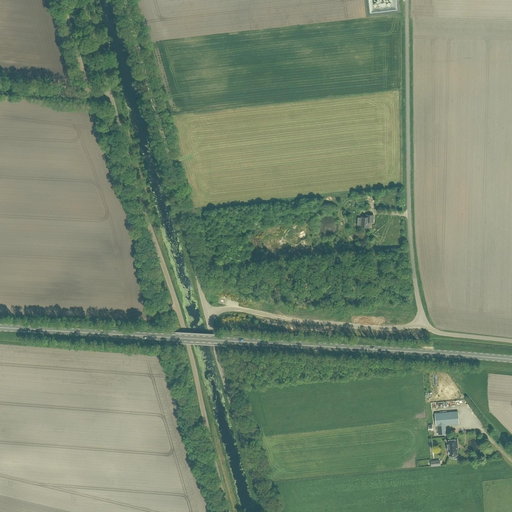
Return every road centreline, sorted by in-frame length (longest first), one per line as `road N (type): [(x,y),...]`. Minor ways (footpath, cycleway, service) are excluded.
road 1 (primary): [(511,359),(0,327)]
road 2 (unclassified): [(227,511),(181,320),(133,175)]
road 3 (unclassified): [(423,321),(410,246),(406,0)]
road 4 (unclassified): [(423,321),(381,328),(234,309),(206,313)]
road 5 (unclassified): [(267,511),(206,313)]
road 6 (track): [(178,193),(124,0)]
road 7 (unclassified): [(206,313),(178,193)]
